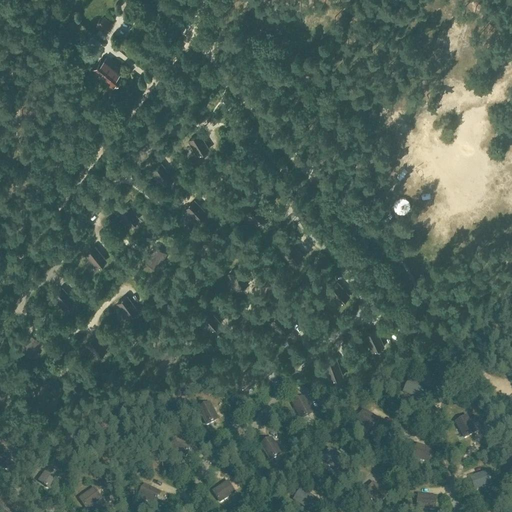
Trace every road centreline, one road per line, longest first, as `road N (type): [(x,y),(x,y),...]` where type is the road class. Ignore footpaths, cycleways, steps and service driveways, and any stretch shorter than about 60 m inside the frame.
road 1 (track): [(190,38),(0,282)]
road 2 (track): [(190,38),(359,234)]
